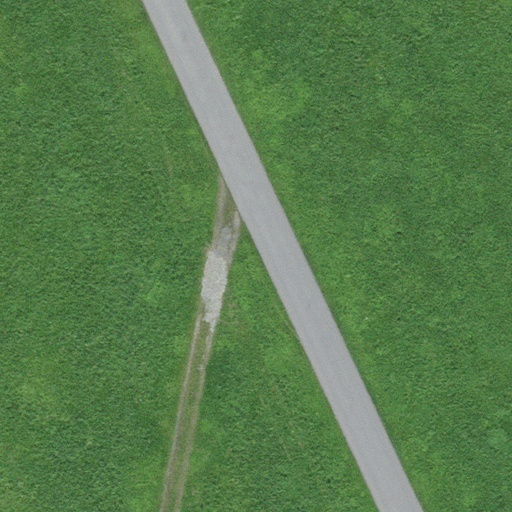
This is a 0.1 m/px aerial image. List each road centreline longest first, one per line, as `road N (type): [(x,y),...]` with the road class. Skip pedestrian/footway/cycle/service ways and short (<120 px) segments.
road 1 (unclassified): [(163,0),(400,511)]
road 2 (track): [(175,511),(242,172)]
